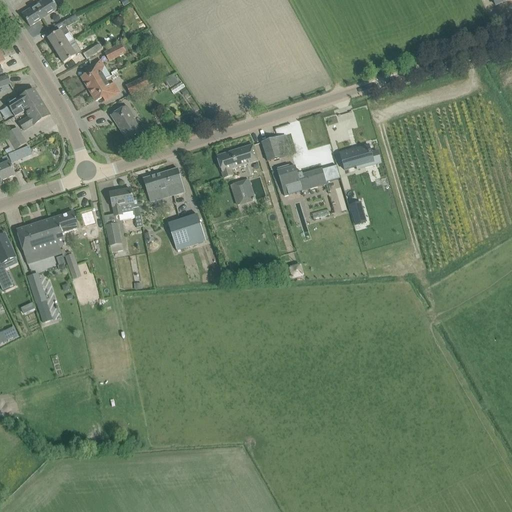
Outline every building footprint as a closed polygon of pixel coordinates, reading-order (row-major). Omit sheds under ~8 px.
[(43,0),(22,14),(30,27),(57,8),(52,0),(43,0)] [(64,21),(67,27),(79,21),(75,15),(64,21)] [(71,41),(68,35),(69,34),(65,28),(48,39),(55,51),(67,43),(71,41)] [(67,43),(55,51),(64,64),(72,59),(81,52),(77,47),(72,50),(67,43)] [(104,52),(109,62),(126,54),(121,44),(104,52)] [(99,45),(83,55),(86,60),(102,50),(99,45)] [(105,80),(109,77),(104,68),(100,61),(98,62),(89,68),(92,72),(88,74),(81,78),(88,90),(105,80)] [(0,78),(0,92),(0,87),(10,84),(7,76),(0,78)] [(178,82),(174,76),(167,80),(170,86),(178,82)] [(126,86),(130,95),(149,86),(145,77),(126,86)] [(105,80),(88,90),(95,102),(106,96),(108,100),(117,95),(119,93),(113,83),(109,86),(105,80)] [(172,89),(175,94),(180,91),(185,87),(181,83),(172,89)] [(185,87),(180,91),(184,96),(189,93),(185,87)] [(25,111),(25,112),(41,102),(34,90),(8,106),(15,117),(25,111)] [(41,102),(25,112),(28,116),(18,123),(23,131),(49,115),(41,102)] [(133,119),(134,118),(126,106),(111,116),(127,141),(141,132),(133,119)] [(5,135),(15,150),(26,143),(17,128),(5,135)] [(261,143),(268,162),(291,155),(285,136),(261,143)] [(217,157),(223,178),(232,176),(231,170),(258,161),(253,146),(217,157)] [(367,146),(339,154),(344,171),(356,167),(357,170),(373,165),(367,146)] [(15,152),(8,155),(12,163),(19,161),(15,152)] [(0,186),(3,185),(1,181),(15,176),(11,166),(9,162),(8,158),(0,161),(0,186)] [(279,171),(277,172),(284,197),(326,185),(322,169),(297,176),(295,167),(290,168),(289,166),(278,169),(279,171)] [(143,180),(146,189),(150,202),(184,193),(177,170),(143,180)] [(232,185),(236,195),(239,205),(249,202),(243,182),(232,185)] [(134,216),(140,215),(137,199),(132,199),(131,190),(110,194),(114,217),(122,216),(122,214),(133,212),(134,216)] [(359,205),(349,208),(354,228),(365,225),(359,205)] [(17,231),(25,258),(65,245),(62,235),(79,229),(74,213),(17,231)] [(197,215),(179,220),(168,224),(178,251),(204,243),(206,242),(197,215)] [(121,244),(117,224),(105,227),(110,247),(121,244)] [(0,286),(2,292),(13,287),(2,264),(15,258),(4,235),(0,236),(0,286)] [(79,279),(71,255),(65,257),(73,281),(79,279)] [(28,278),(36,304),(46,301),(38,275),(28,278)] [(27,307),(29,313),(35,310),(32,304),(27,307)] [(49,312),(40,315),(43,324),(52,321),(49,312)] [(5,333),(8,340),(18,336),(14,329),(5,333)]
